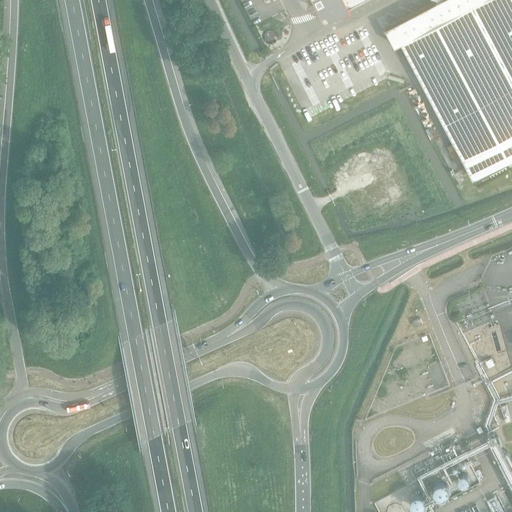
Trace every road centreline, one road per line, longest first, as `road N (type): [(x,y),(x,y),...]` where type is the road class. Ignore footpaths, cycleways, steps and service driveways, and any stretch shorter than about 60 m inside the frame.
road 1 (motorway): [(197,511),(100,0)]
road 2 (motorway): [(73,0),(170,511)]
road 3 (motorway): [(272,294),(199,160),(147,0)]
road 4 (unclassified): [(210,0),(346,276)]
road 5 (secondary): [(46,470),(83,434),(216,374),(245,370),(293,390)]
road 6 (secondary): [(293,390),(328,348),(320,315),(284,305),(230,336)]
road 7 (motorway): [(11,0),(0,165)]
road 8 (secondary): [(230,336),(104,391)]
road 9 (unclassified): [(287,0),(307,38),(380,0)]
